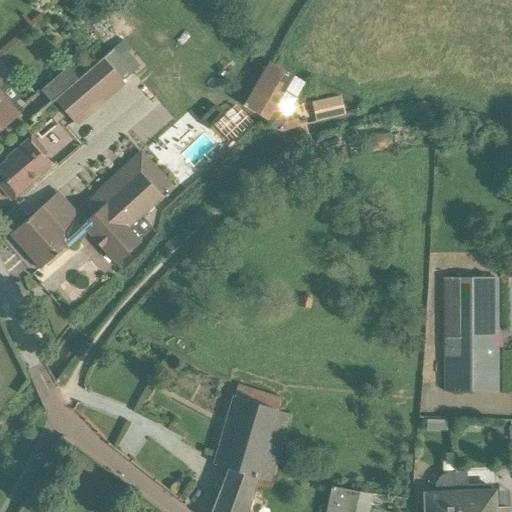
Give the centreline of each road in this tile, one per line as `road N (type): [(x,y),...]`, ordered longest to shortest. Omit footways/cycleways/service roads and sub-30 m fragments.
road 1 (residential): [(175,511),(60,411)]
road 2 (residential): [(60,411),(0,283)]
